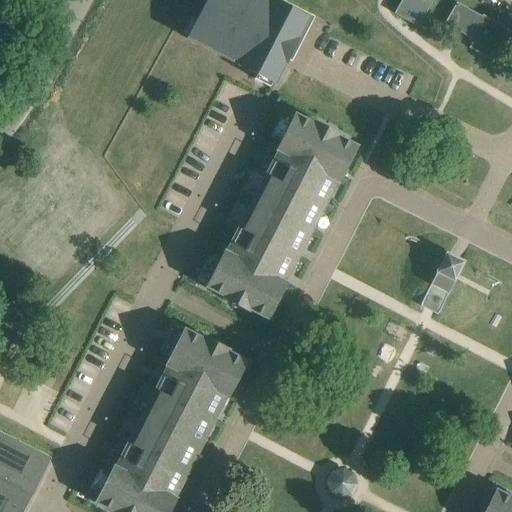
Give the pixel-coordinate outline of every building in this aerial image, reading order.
[(207,0),(196,22),(206,28),(197,44),(238,65),(238,66),(239,67),(240,66),(273,83),(272,84),(274,85),(285,64),(286,65),(288,60),(299,39),(298,38),(308,18),(294,10),(277,1),(273,0),(271,0),(272,1),(270,0),(207,0)] [(402,0),(395,13),(417,26),(431,0),(402,0)] [(482,19),(457,5),(446,23),(472,38),(470,40),(474,42),(471,47),(489,58),(492,52),(496,54),(508,31),(483,17),(482,19)] [(104,86),(136,97),(148,62),(117,51),(104,86)] [(224,252),(206,288),(225,297),(224,299),(249,312),(250,310),(268,319),(286,285),(284,284),(336,183),(337,183),(356,146),(338,137),(339,135),(314,122),(313,124),(295,115),(276,152),(277,153),(226,252),(224,252)] [(437,273),(429,289),(438,293),(446,297),(455,280),(457,275),(463,264),(464,261),(460,259),(456,257),(452,255),(446,252),(436,272),(437,273)] [(7,327),(0,340),(0,362),(11,369),(27,338),(7,327)] [(114,467),(95,503),(113,511),(168,511),(176,499),(174,498),(226,397),(227,397),(246,362),(227,352),(228,351),(203,338),(202,339),(184,330),(166,366),(167,366),(115,468),(114,467)] [(65,358),(44,347),(29,377),(49,388),(65,358)] [(0,511),(22,511),(24,508),(40,476),(49,458),(0,432),(0,511)] [(352,496),(355,493),(357,488),(357,483),(356,478),(353,474),(349,472),(344,471),(339,471),(335,473),(332,476),(329,480),(329,485),(329,489),(331,493),(334,496),(338,499),(343,499),(347,499),(352,496)] [(511,511),(511,498),(496,491),(484,511),(511,511)]
